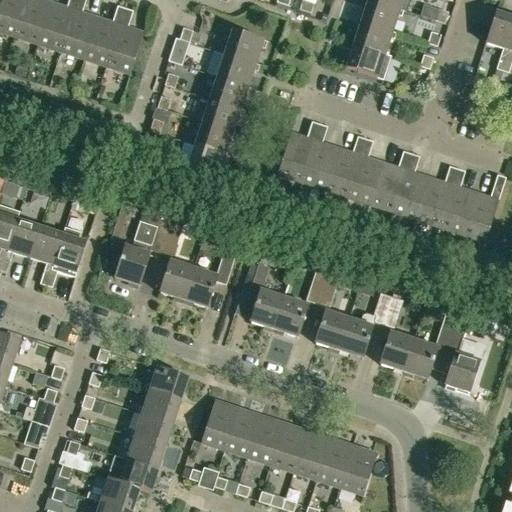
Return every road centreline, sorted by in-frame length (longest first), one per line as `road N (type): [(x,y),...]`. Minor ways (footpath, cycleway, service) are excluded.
road 1 (residential): [(417,511),(412,442),(394,419),(94,322)]
road 2 (residential): [(31,511),(94,322)]
road 3 (residential): [(130,147),(177,3),(166,0)]
road 4 (residential): [(422,139),(467,0)]
road 5 (residential): [(422,139),(305,101)]
